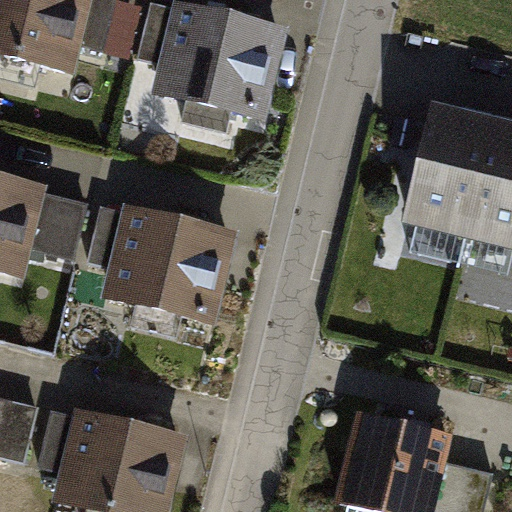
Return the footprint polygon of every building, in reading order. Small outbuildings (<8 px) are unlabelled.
[(0,0),(0,63),(76,83),(84,51),(97,0),(0,0)] [(119,1),(113,0),(97,0),(84,51),(105,56),(118,6),(119,1)] [(218,15),(177,4),(175,12),(161,69),(153,100),(268,128),(292,33),(218,15)] [(142,12),(118,6),(105,56),(130,62),(142,12)] [(161,69),(175,12),(153,7),(139,64),(161,69)] [(471,118),(436,109),(406,232),(472,248),(503,126),(471,118)] [(511,257),(511,128),(503,126),(472,248),(511,257)] [(0,278),(25,285),(33,257),(46,201),(49,192),(0,179),(0,278)] [(91,211),(46,201),(33,257),(78,267),(91,211)] [(125,217),(112,271),(103,305),(218,333),(242,238),(169,219),(127,209),(125,217)] [(112,271),(125,217),(102,211),(89,266),(112,271)] [(38,414),(0,405),(0,463),(26,470),(38,414)] [(357,407),(333,500),(379,511),(431,511),(445,461),(453,431),(422,423),(357,407)] [(77,423),(63,479),(55,508),(72,511),(173,511),(191,444),(119,425),(79,415),(77,423)] [(63,479),(77,423),(55,417),(41,472),(63,479)] [(484,511),(494,473),(445,461),(431,511),(484,511)]
